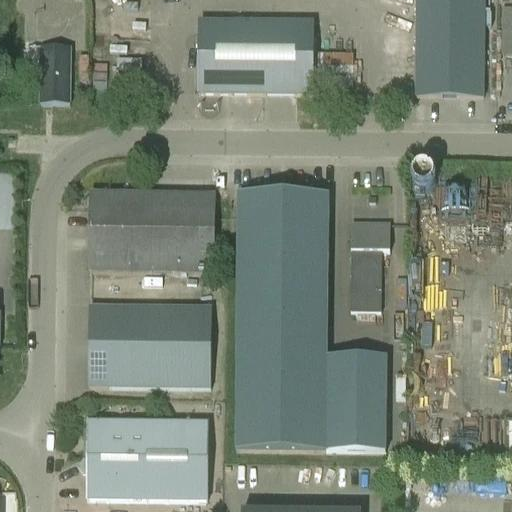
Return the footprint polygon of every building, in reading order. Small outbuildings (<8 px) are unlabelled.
[(417,0),(416,100),(483,101),(484,0),(417,0)] [(503,39),(511,38),(511,11),(504,11),(503,39)] [(313,99),(313,27),(199,26),(198,98),(313,99)] [(41,51),(40,108),(70,108),(70,51),(60,51),(60,47),(51,47),(51,51),(41,51)] [(121,85),(144,84),(143,62),(120,63),(121,85)] [(91,197),(89,276),(213,278),(214,198),(91,197)] [(387,362),(382,362),(326,361),(328,200),(239,199),(236,455),(386,457),(387,362)] [(390,228),(352,228),(351,255),(352,255),(351,317),(381,317),(382,256),(389,256),(390,228)] [(89,311),(88,392),(210,394),(211,312),(89,311)] [(88,425),(87,505),(207,506),(208,427),(88,425)]
